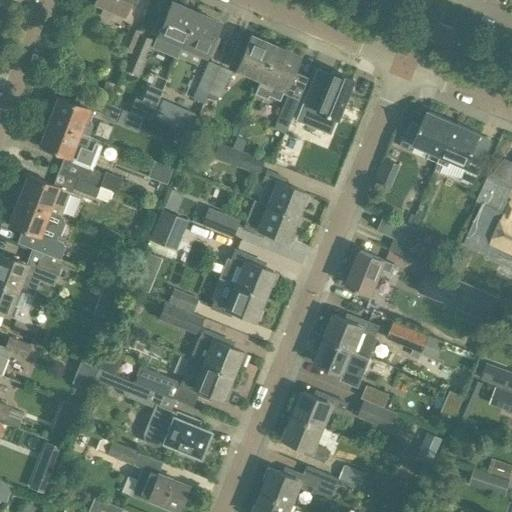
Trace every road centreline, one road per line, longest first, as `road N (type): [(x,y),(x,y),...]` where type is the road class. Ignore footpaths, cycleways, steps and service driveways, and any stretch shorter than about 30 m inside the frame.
road 1 (residential): [(222,511),(402,64)]
road 2 (residential): [(402,64),(252,0)]
road 3 (residential): [(0,121),(46,0)]
